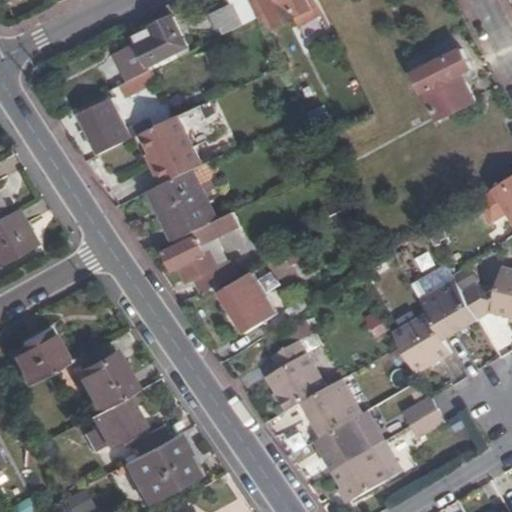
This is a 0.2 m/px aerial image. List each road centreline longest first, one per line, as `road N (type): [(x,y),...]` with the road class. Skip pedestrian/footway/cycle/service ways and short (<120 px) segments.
road 1 (residential): [(286,511),(110,252)]
road 2 (residential): [(110,252),(0,82)]
road 3 (residential): [(120,0),(0,58)]
road 4 (residential): [(400,511),(511,446)]
road 5 (residential): [(110,252),(0,313)]
